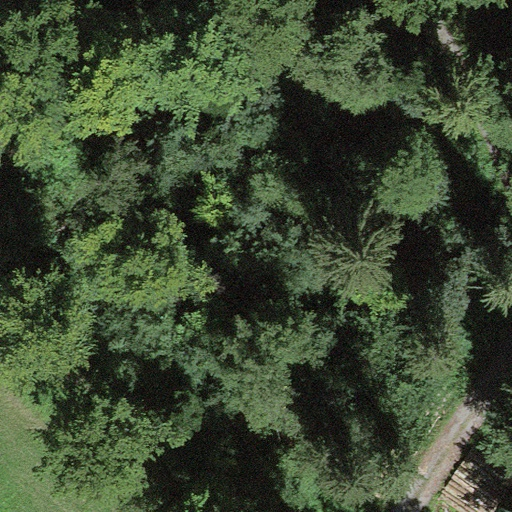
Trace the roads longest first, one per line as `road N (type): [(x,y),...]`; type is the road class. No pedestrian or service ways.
road 1 (track): [(511,353),(386,511)]
road 2 (track): [(419,0),(484,102),(511,174)]
